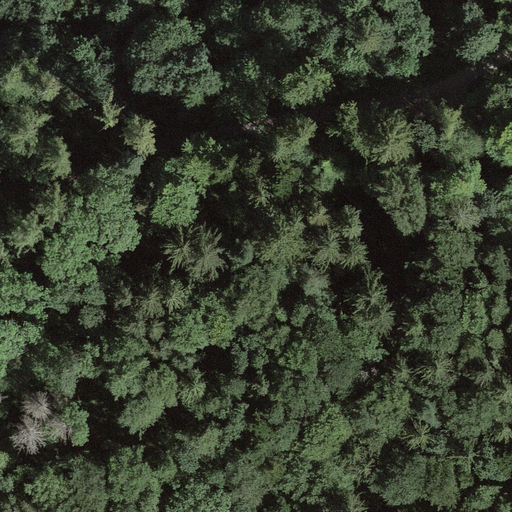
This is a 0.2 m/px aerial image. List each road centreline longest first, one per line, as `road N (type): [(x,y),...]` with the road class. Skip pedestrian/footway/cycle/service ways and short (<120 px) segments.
road 1 (track): [(84,511),(103,496),(109,469),(101,408),(109,391),(410,140),(412,102)]
road 2 (track): [(412,102),(0,188)]
